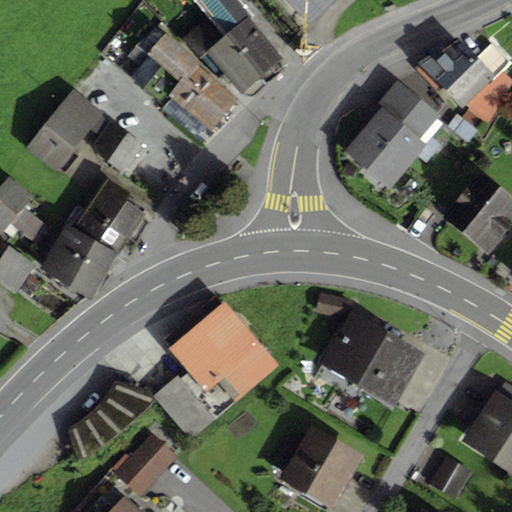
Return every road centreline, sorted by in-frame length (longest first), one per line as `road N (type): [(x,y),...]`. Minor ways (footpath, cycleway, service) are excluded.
road 1 (residential): [(481,0),(331,72),(304,118),(295,155),(294,251)]
road 2 (primary): [(294,251),(206,267),(125,306),(0,418)]
road 3 (residential): [(370,511),(491,317)]
road 4 (primary): [(491,317),(386,266),(294,251)]
